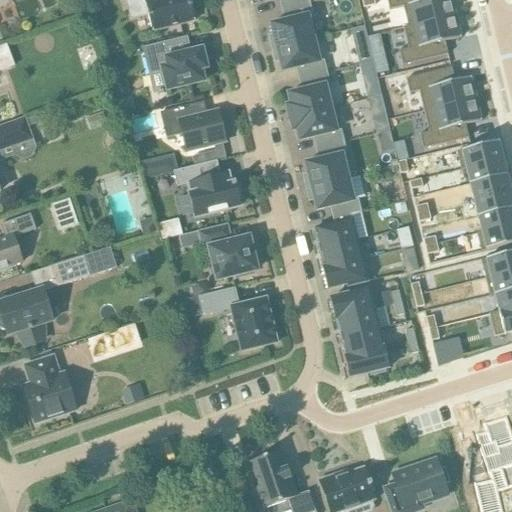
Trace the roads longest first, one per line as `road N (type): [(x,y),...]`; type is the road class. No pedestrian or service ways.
road 1 (residential): [(289,399),(308,368),(309,342),(226,0)]
road 2 (residential): [(289,399),(199,431),(173,424),(0,482)]
road 3 (residential): [(511,370),(340,426),(289,399)]
